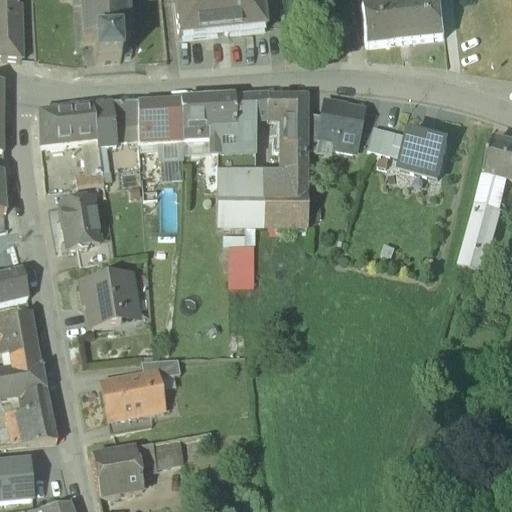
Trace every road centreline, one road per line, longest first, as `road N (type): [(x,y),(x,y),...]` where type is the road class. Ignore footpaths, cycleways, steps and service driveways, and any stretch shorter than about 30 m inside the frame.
road 1 (residential): [(23,81),(59,94),(298,83),(443,97),(511,118)]
road 2 (residential): [(85,511),(29,213),(23,81)]
